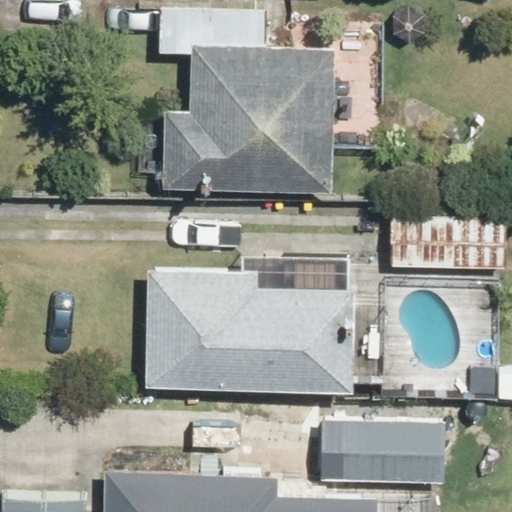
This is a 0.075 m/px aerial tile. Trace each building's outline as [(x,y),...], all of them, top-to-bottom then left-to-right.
[(199,95),(174,95),(173,172),(344,174),(346,33),(200,30),(199,95)] [(511,206),(405,204),(404,254),(511,256),(511,206)] [(154,256),(155,372),(366,371),(366,272),(270,273),(270,256),(154,256)] [(442,421),(323,418),(321,480),(441,483),(442,421)] [(285,476),(108,474),(108,511),(385,511),(383,495),(285,495),(285,476)] [(81,511),(82,503),(0,502),(0,511),(81,511)]
